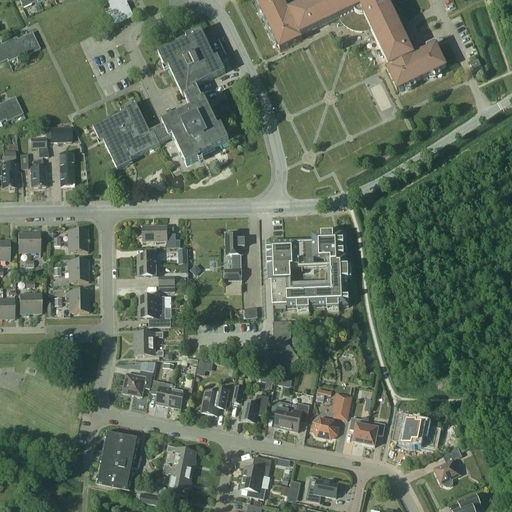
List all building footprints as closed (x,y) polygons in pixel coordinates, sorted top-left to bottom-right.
[(37,2),(36,0),(18,0),(21,6),(20,7),(22,10),(36,2),(37,2)] [(110,10),(125,3),(127,2),(125,0),(104,0),(109,9),(110,10)] [(301,38),(289,13),(282,0),(259,0),(256,2),(280,51),(302,41),(301,38)] [(389,69),(414,57),(399,25),(386,0),(315,0),(289,13),(301,38),(340,19),(343,24),(347,28),(353,31),(358,32),(364,32),(370,30),(389,69)] [(110,10),(109,9),(107,10),(115,26),(132,18),(125,3),(110,10)] [(216,63),(201,32),(188,37),(190,41),(158,56),(164,68),(167,66),(183,98),(184,97),(191,111),(162,125),(163,127),(149,133),(135,104),(123,110),(124,113),(93,129),(99,141),(102,140),(117,172),(130,165),(128,162),(160,147),(159,145),(172,138),(186,167),(199,161),(197,158),(229,143),(223,130),(220,132),(205,100),(203,101),(197,88),(225,74),(219,61),(216,63)] [(23,55),(22,56),(23,58),(39,50),(31,34),(16,40),(23,55)] [(23,55),(16,40),(15,38),(0,45),(7,60),(6,60),(7,63),(22,56),(23,55)] [(214,53),(224,47),(221,42),(211,48),(214,53)] [(427,51),(414,57),(389,69),(386,70),(397,92),(446,69),(437,50),(439,49),(436,43),(426,48),(427,51)] [(481,67),(478,61),(470,64),(473,71),(481,67)] [(0,107),(6,120),(5,121),(6,123),(22,115),(14,98),(0,104),(0,107)] [(50,145),(72,144),(71,130),(50,130),(50,145)] [(33,139),(45,137),(44,131),(32,133),(33,139)] [(30,141),(31,151),(38,151),(38,160),(48,159),(46,151),(46,140),(30,141)] [(15,165),(15,153),(3,153),(3,166),(1,166),(2,190),(16,190),(15,175),(18,175),(18,165),(15,165)] [(60,172),(60,189),(73,188),(73,170),(72,155),(59,155),(60,172)] [(42,169),(42,163),(32,163),(32,169),(30,169),(31,189),(45,189),(45,169),(42,169)] [(166,244),(166,250),(176,249),(175,237),(168,237),(167,229),(143,229),(143,244),(166,244)] [(68,244),(87,243),(87,233),(67,233),(68,244)] [(29,236),(29,255),(40,255),(39,235),(29,236)] [(241,235),(226,235),(227,238),(227,257),(232,257),(232,271),(228,271),(228,279),(242,279),(241,257),(241,251),(246,251),(246,242),(241,242),(241,237),(241,235)] [(343,259),(343,238),(343,235),(333,235),(333,236),(333,239),(325,239),(322,239),(321,236),(312,236),(312,239),(312,243),(303,243),(303,244),(303,246),(298,247),(298,243),(288,244),(288,247),(277,247),(277,244),(267,245),(268,269),(268,272),(268,283),(271,283),(271,286),(272,307),(273,307),(287,307),(287,310),(287,311),(288,311),(348,308),(347,261),(347,258),(344,259),(343,259)] [(18,255),(29,255),(29,236),(18,236),(18,255)] [(87,243),(68,244),(68,254),(88,254),(87,243)] [(0,244),(0,264),(10,264),(9,244),(0,244)] [(138,268),(156,268),(156,257),(137,258),(138,268)] [(68,274),(88,274),(87,263),(68,263),(68,274)] [(195,277),(199,273),(199,270),(195,267),(190,272),(195,277)] [(156,268),(138,268),(138,279),(156,279),(156,268)] [(88,274),(68,274),(68,285),(88,285),(88,274)] [(159,279),(159,287),(175,286),(175,279),(159,279)] [(69,304),(88,304),(88,293),(69,293),(69,304)] [(19,316),(30,316),(30,296),(19,296),(19,316)] [(30,296),(30,316),(41,316),(41,296),(30,296)] [(139,310),(164,310),(164,299),(138,300),(139,310)] [(3,302),(3,321),(14,321),(14,301),(3,302)] [(88,304),(69,304),(69,315),(88,315),(88,304)] [(165,321),(164,310),(139,310),(139,322),(154,321),(154,329),(170,329),(170,321),(165,321)] [(258,320),(257,310),(245,311),(246,321),(258,320)] [(284,340),(291,335),(290,323),(273,324),(273,337),(265,342),(284,371),(299,361),(284,340)] [(134,346),(154,346),(154,338),(157,338),(157,340),(163,340),(163,334),(134,335),(134,346)] [(154,346),(134,346),(134,358),(163,358),(163,353),(157,353),(157,354),(154,354),(154,346)] [(199,359),(189,358),(188,358),(187,364),(197,366),(199,359)] [(198,375),(205,376),(206,371),(212,372),(214,365),(200,362),(198,375)] [(122,395),(142,399),(143,390),(149,391),(152,374),(140,372),(139,378),(126,375),(122,395)] [(27,374),(20,394),(0,386),(0,403),(10,407),(10,409),(31,416),(32,413),(35,414),(30,430),(54,438),(58,424),(53,423),(57,411),(60,412),(66,393),(40,384),(42,379),(27,374)] [(187,379),(185,389),(192,390),(193,381),(187,379)] [(261,379),(261,383),(266,384),(265,390),(271,391),(273,381),(261,379)] [(168,408),(171,392),(164,390),(165,385),(153,383),(150,395),(157,397),(156,406),(168,408)] [(231,404),(240,406),(244,390),(235,388),(231,404)] [(171,392),(168,408),(181,411),(182,402),(189,403),(192,390),(185,389),(184,389),(183,394),(171,392)] [(201,415),(216,418),(218,410),(225,411),(228,392),(216,390),(215,395),(205,393),(201,415)] [(331,413),(349,417),(352,399),(335,396),(331,413)] [(242,423),(254,425),(256,416),(265,418),(269,399),(257,397),(255,406),(245,404),(242,423)] [(278,409),(279,404),(273,403),(270,418),(276,419),(274,429),(286,432),(290,412),(278,409)] [(290,412),(286,432),(298,434),(300,424),(306,425),(309,408),(299,405),(297,413),(290,412)] [(0,434),(4,435),(18,439),(23,423),(8,418),(9,412),(4,411),(3,413),(0,412),(0,434)] [(407,417),(397,415),(394,429),(404,431),(401,445),(412,447),(413,444),(418,445),(418,447),(433,450),(437,434),(426,432),(427,427),(416,425),(417,423),(406,421),(407,417)] [(364,447),(367,428),(369,420),(362,419),(362,422),(351,420),(349,431),(355,433),(353,445),(364,447)] [(326,438),(333,439),(337,437),(338,430),(334,423),(320,420),(314,425),(312,432),(316,438),(324,439),(326,438)] [(367,428),(364,447),(375,449),(377,437),(383,438),(385,426),(374,424),(373,429),(367,428)] [(115,488),(114,489),(129,492),(133,470),(136,470),(139,469),(141,459),(139,456),(136,456),(139,439),(125,436),(125,438),(121,438),(122,436),(107,433),(103,452),(100,453),(98,464),(100,467),(96,486),(111,489),(111,487),(115,488)] [(468,446),(458,451),(460,455),(470,450),(468,446)] [(196,453),(168,448),(167,453),(172,454),(173,453),(176,453),(173,469),(170,468),(170,467),(164,466),(163,471),(192,476),(196,453)] [(452,483),(451,482),(461,477),(454,462),(462,459),(460,455),(458,451),(446,456),(450,464),(434,471),(441,486),(443,485),(444,486),(445,488),(446,488),(448,489),(449,488),(451,487),(452,486),(452,484),(452,483)] [(244,469),(242,480),(262,484),(269,485),(270,479),(268,479),(270,468),(271,462),(254,458),(252,470),(244,469)] [(168,476),(171,476),(168,492),(165,491),(165,490),(160,489),(159,494),(187,499),(192,476),(163,471),(162,476),(168,477),(168,476)] [(242,480),(240,491),(247,492),(246,498),(263,502),(265,491),(267,491),(269,485),(262,484),(242,480)] [(308,488),(306,502),(320,505),(321,497),(336,500),(336,497),(338,498),(339,493),(339,489),(338,489),(338,486),(317,482),(316,490),(308,488)] [(296,501),(298,494),(295,493),(295,491),(290,490),(288,499),(296,501)] [(138,504),(165,509),(167,500),(140,495),(138,504)] [(474,511),(474,510),(481,507),(476,496),(458,504),(460,510),(454,511),(474,511)]
